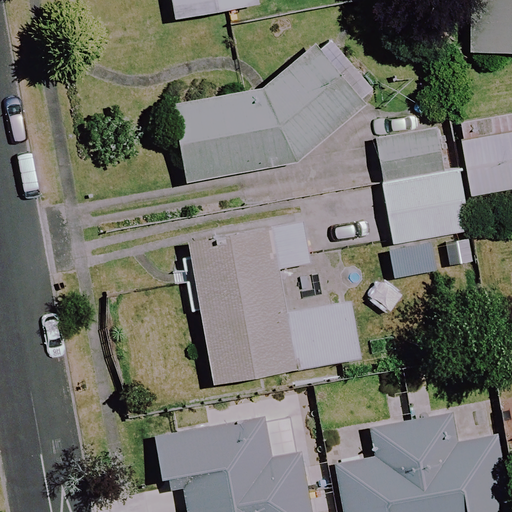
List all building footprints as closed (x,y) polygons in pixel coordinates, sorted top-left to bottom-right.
[(258,4),(256,0),(172,0),(176,21),(258,4)] [(511,0),(463,0),(464,53),(511,53),(511,0)] [(364,105),(320,54),(277,85),(167,105),(181,184),(296,163),(364,105)] [(382,188),(458,173),(447,120),(371,136),(382,188)] [(511,190),(511,134),(461,143),(470,197),(511,190)] [(470,231),(458,173),(382,188),(394,247),(470,231)] [(353,298),(283,313),(275,271),(307,264),(299,226),(188,249),(216,385),(295,369),(365,355),(353,298)] [(453,445),(448,417),(373,431),(378,459),(372,460),(335,467),(343,511),(507,511),(493,437),(453,445)] [(270,461),(263,421),(209,431),(153,440),(162,491),(184,487),(188,511),(306,511),(297,456),(270,461)]
